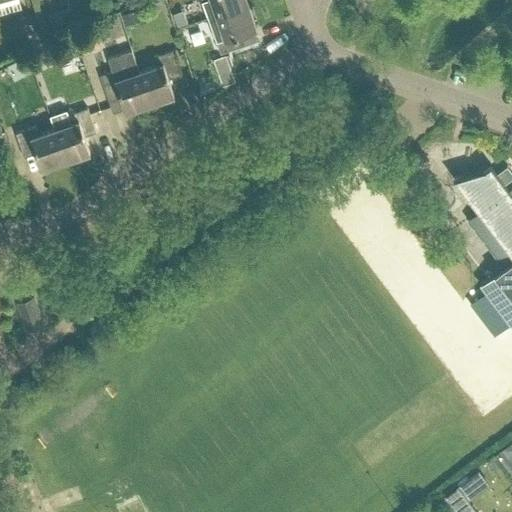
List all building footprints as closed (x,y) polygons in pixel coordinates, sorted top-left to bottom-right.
[(201,0),(207,14),(246,0),(201,0)] [(247,0),(246,0),(207,14),(220,51),(252,40),(248,28),(256,25),(247,0)] [(125,24),(135,20),(132,10),(121,14),(125,24)] [(90,35),(79,39),(81,44),(92,40),(90,35)] [(56,41),(47,45),(50,55),(60,51),(56,41)] [(153,63),(137,68),(148,100),(173,91),(167,76),(179,72),(170,47),(150,54),(153,63)] [(111,68),(99,72),(107,97),(110,104),(110,106),(122,101),(124,107),(124,108),(148,100),(137,68),(130,48),(106,56),(111,68)] [(196,69),(207,65),(203,53),(192,57),(196,69)] [(247,65),(236,72),(238,75),(249,68),(247,65)] [(330,100),(336,108),(347,100),(341,92),(330,100)] [(49,114),(53,126),(64,157),(89,149),(84,135),(95,131),(86,105),(67,112),(66,108),(50,114),(49,114)] [(64,157),(53,126),(36,132),(33,124),(14,131),(23,156),(35,152),(40,166),(64,157)] [(511,183),(509,186),(491,163),(486,167),(453,177),(478,210),(468,217),(503,264),(480,282),(486,289),(509,320),(511,324),(511,183)] [(469,302),(493,332),(502,326),(509,320),(486,289),(478,295),(469,302)] [(16,301),(26,328),(42,322),(32,295),(16,301)] [(511,439),(494,452),(508,471),(511,468),(511,439)] [(476,467),(466,474),(473,484),(483,476),(476,467)]
